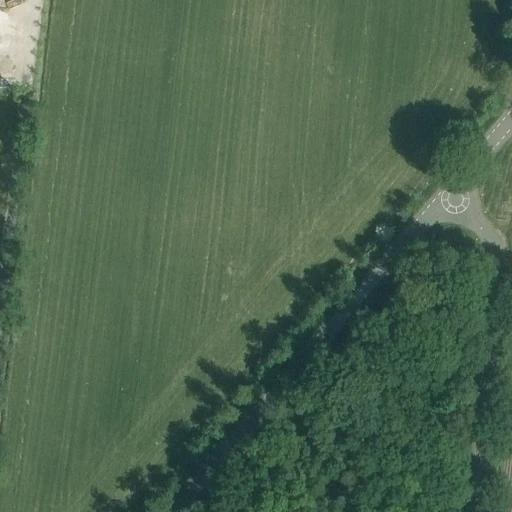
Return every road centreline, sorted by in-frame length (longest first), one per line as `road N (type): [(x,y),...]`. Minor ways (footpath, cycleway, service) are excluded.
road 1 (tertiary): [(175,511),(448,193)]
road 2 (unclassified): [(474,511),(497,279),(493,246),(448,193)]
